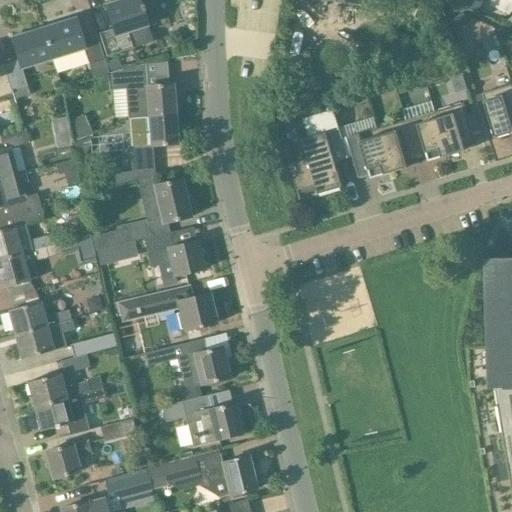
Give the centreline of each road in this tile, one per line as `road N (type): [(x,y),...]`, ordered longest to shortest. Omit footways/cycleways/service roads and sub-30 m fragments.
road 1 (residential): [(511,186),(250,267)]
road 2 (residential): [(250,267),(223,148),(214,0)]
road 3 (residential): [(306,511),(250,267)]
